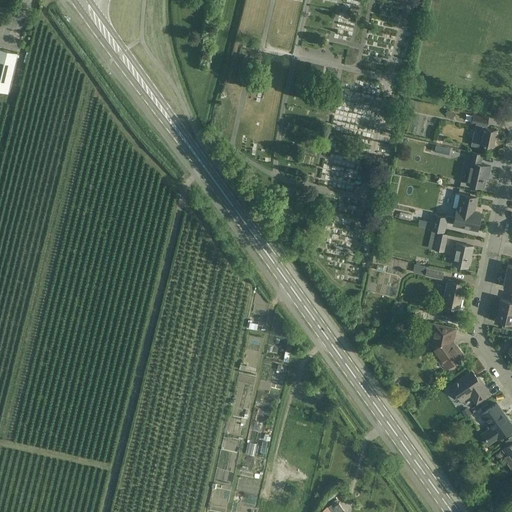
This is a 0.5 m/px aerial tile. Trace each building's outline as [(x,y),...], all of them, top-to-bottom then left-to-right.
[(17,52),(0,48),(0,90),(8,92),(17,52)] [(373,92),(373,83),(361,82),(361,92),(373,92)] [(350,103),(349,110),(330,107),(328,118),(354,123),(355,119),(362,120),(364,105),(350,103)] [(449,109),(446,112),(452,118),(455,114),(449,109)] [(472,122),(487,125),(489,117),(474,114),(472,122)] [(480,143),(481,143),(494,146),(496,134),(498,135),(499,131),(484,128),(475,126),(471,146),(479,147),(480,143)] [(489,174),(491,166),(481,164),(483,155),(470,152),(467,167),(470,168),(467,184),(483,187),(486,174),(489,174)] [(419,219),(417,226),(430,228),(444,231),(446,221),(454,222),(453,224),(477,229),(480,213),(474,212),(477,198),(461,194),(462,194),(455,192),(452,207),(457,208),(455,216),(447,215),(446,218),(433,215),(432,222),(419,219)] [(312,232),(306,225),(300,229),(306,237),(312,232)] [(437,232),(434,249),(444,251),(448,234),(437,232)] [(472,255),(473,246),(457,243),(452,264),(468,268),(471,254),(472,255)] [(413,272),(425,274),(427,266),(414,263),(413,272)] [(442,278),(443,272),(427,269),(426,275),(442,278)] [(511,288),(511,291),(511,294),(511,276),(505,275),(503,286),(511,288)] [(460,308),(465,284),(448,280),(442,304),(460,308)] [(500,298),(498,309),(511,312),(511,294),(510,300),(500,298)] [(511,312),(498,309),(495,320),(505,322),(504,328),(511,329),(511,312)] [(447,367),(463,355),(457,347),(456,347),(452,342),(455,328),(433,323),(428,346),(432,351),(434,350),(447,367)] [(476,404),(490,394),(482,381),(480,383),(472,371),(451,385),(462,401),(470,395),(476,404)] [(266,388),(266,377),(257,377),(256,388),(266,388)] [(498,438),(511,428),(511,424),(497,403),(481,415),(490,428),(482,434),(489,444),(497,438),(498,438)] [(467,408),(462,412),(466,417),(468,416),(471,414),(467,408)] [(471,414),(468,416),(471,419),(479,414),(477,410),(471,414)] [(511,458),(511,443),(502,450),(507,456),(509,454),(511,458)] [(272,489),(270,497),(283,500),(287,480),(275,477),(272,487),(272,489)] [(335,511),(341,511),(345,510),(339,502),(332,507),(335,511)]
